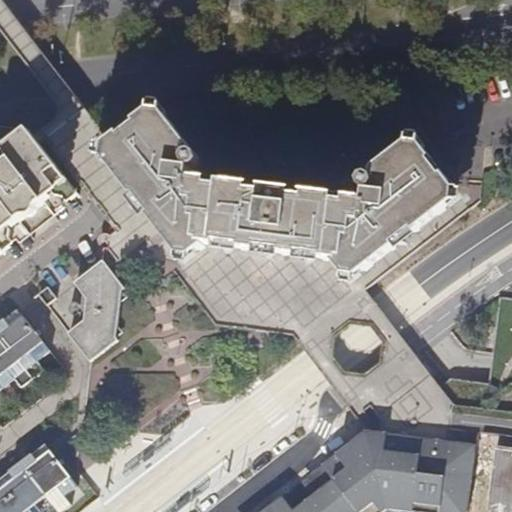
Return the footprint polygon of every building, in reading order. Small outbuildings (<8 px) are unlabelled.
[(411,148),(410,146),(372,174),(378,182),(373,179),(370,178),(367,179),(364,181),(363,184),(363,188),(364,190),(366,192),(366,203),(193,181),(194,172),(198,169),(199,167),(200,164),(201,161),(199,158),(197,156),(194,155),(189,155),(194,151),(159,107),(107,147),(104,161),(116,176),(148,218),(180,259),(191,260),(201,252),(202,247),(268,256),(336,264),(336,268),(346,279),(360,279),(455,205),(458,194),(423,149),(411,148)] [(31,134),(0,129),(0,144),(14,163),(7,167),(2,161),(0,158),(0,238),(70,184),(40,144),(34,137),(31,134)] [(103,263),(75,284),(88,300),(84,323),(68,334),(91,364),(118,343),(116,340),(120,305),(121,293),(124,290),(109,270),(103,263)] [(48,291),(40,297),(47,306),(55,299),(48,291)] [(511,299),(503,299),(498,312),(491,365),(488,384),(451,380),(440,387),(455,406),(511,412),(511,299)] [(7,322),(0,327),(0,337),(34,380),(45,371),(40,364),(52,354),(24,318),(12,327),(7,322)] [(22,388),(34,380),(0,337),(0,387),(3,392),(16,382),(22,388)] [(468,511),(475,464),(477,445),(445,442),(408,437),(367,432),(306,480),(317,494),(310,499),(293,511),(283,498),(264,511),(468,511)] [(511,511),(511,447),(495,445),(486,511),(511,511)] [(69,476),(50,452),(38,462),(33,456),(21,465),(58,511),(62,511),(71,506),(65,498),(78,488),(69,476)] [(58,511),(21,465),(10,474),(15,480),(3,489),(19,511),(58,511)] [(306,480),(298,486),(310,499),(317,494),(306,480)] [(19,511),(3,489),(0,491),(0,511),(19,511)]
